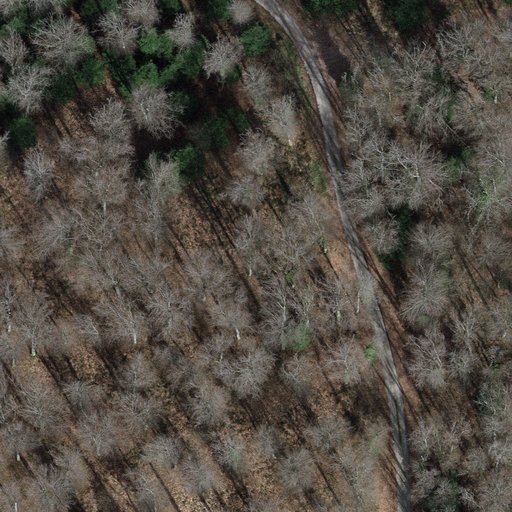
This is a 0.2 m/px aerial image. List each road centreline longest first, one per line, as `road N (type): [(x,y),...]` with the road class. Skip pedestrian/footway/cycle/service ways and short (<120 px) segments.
road 1 (track): [(394,511),(311,67),(267,0)]
road 2 (motorway): [(398,511),(380,0)]
road 3 (motorway): [(278,0),(294,511)]
